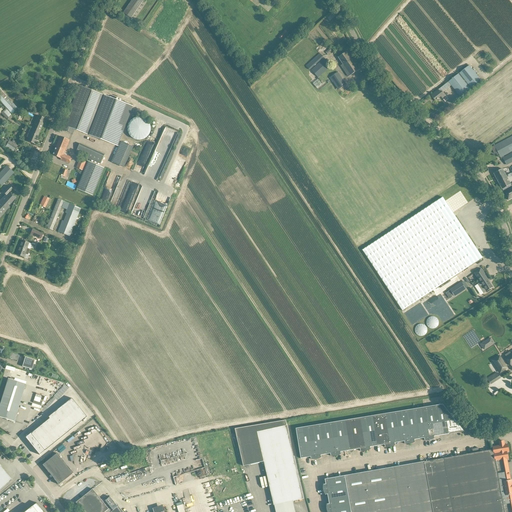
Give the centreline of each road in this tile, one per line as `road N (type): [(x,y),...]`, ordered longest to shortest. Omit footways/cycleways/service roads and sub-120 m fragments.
road 1 (tertiary): [(511,262),(503,222),(475,170),(388,89),(334,0)]
road 2 (unclassified): [(0,262),(103,0)]
road 3 (unclassified): [(511,437),(310,473),(318,511)]
road 4 (unknown): [(27,468),(85,418),(74,396),(62,397),(10,450)]
